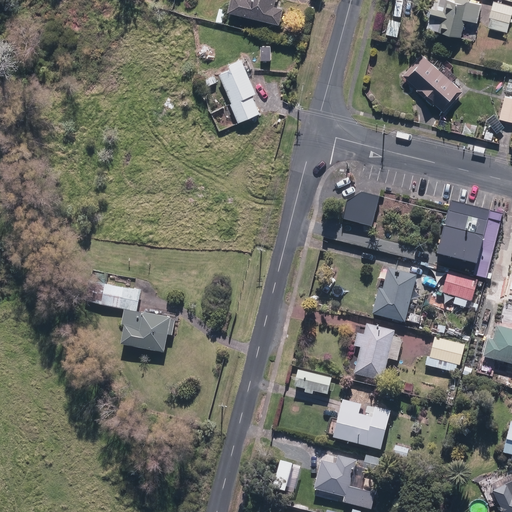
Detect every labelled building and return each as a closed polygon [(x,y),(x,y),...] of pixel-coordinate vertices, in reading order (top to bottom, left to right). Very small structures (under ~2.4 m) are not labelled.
[(234,0),(231,15),(281,27),(285,10),(277,8),(278,0),(234,0)] [(434,33),(462,40),(467,21),(479,24),(484,7),(472,3),(473,0),(471,0),(458,0),(458,3),(446,0),(442,0),(440,11),(435,10),(432,19),(437,21),(434,33)] [(491,29),(508,34),(511,21),(511,7),(495,2),(490,19),(494,20),(491,29)] [(217,23),(224,25),(227,12),(220,10),(217,23)] [(260,48),(260,61),(271,61),(271,47),(260,48)] [(437,106),(445,113),(464,93),(424,56),(405,77),(420,90),(418,91),(436,107),(437,106)] [(232,106),(240,124),(262,115),(254,97),(258,95),(244,62),(232,67),(234,71),(221,77),(234,105),(232,106)] [(204,82),(207,88),(218,83),(215,77),(204,82)] [(501,120),(511,122),(511,99),(506,98),(501,120)] [(487,121),(497,134),(504,128),(494,115),(487,121)] [(257,118),(244,124),(248,133),(262,127),(257,118)] [(484,139),(490,141),(493,134),(485,132),(484,139)] [(345,218),(374,226),(382,196),(364,191),(350,202),(345,218)] [(475,275),(488,278),(505,213),(455,200),(441,253),(478,262),(475,275)] [(445,287),(475,296),(480,279),(450,270),(445,287)] [(374,314),(407,322),(416,284),(388,277),(385,289),(381,288),(374,314)] [(491,300),(505,303),(510,283),(496,280),(491,300)] [(87,302),(136,312),(140,293),(90,283),(87,302)] [(471,309),(477,312),(480,304),(474,302),(471,309)] [(124,347),(167,355),(170,337),(174,338),(178,319),(146,313),(146,316),(127,313),(124,328),(128,328),(124,347)] [(485,356),(511,362),(511,326),(499,323),(495,339),(490,338),(485,356)] [(356,374),(385,380),(389,359),(399,361),(403,341),(399,334),(395,334),(396,330),(368,324),(366,335),(360,333),(357,346),(362,347),(356,374)] [(431,357),(461,364),(466,344),(436,336),(431,357)] [(292,365),(318,372),(321,360),(296,353),(292,365)] [(334,376),(301,368),(297,385),(307,388),(307,391),(315,393),(316,390),(329,393),(334,376)] [(374,416),(360,412),(363,402),(346,398),(336,436),(383,448),(393,410),(377,406),(374,416)] [(413,448),(397,443),(394,454),(410,459),(413,448)] [(323,458),(317,488),(346,494),(345,500),(373,507),(377,491),(352,485),(358,458),(340,455),(338,462),(323,458)] [(385,456),(367,455),(366,468),(384,470),(385,456)] [(511,511),(511,481),(494,490),(505,511),(511,511)]
